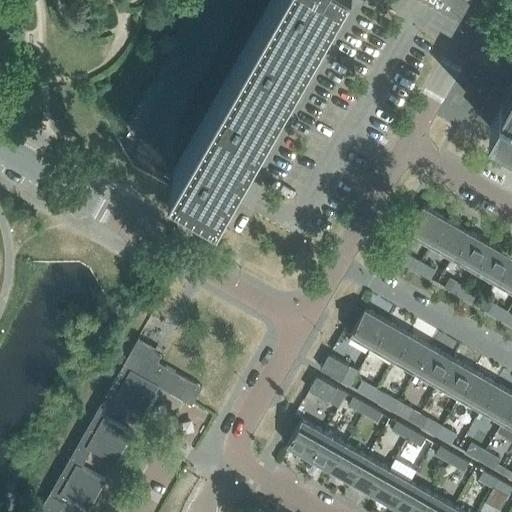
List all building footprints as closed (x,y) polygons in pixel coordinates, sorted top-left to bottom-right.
[(269,0),(172,172),(221,200),(334,0),(269,0)] [(511,81),(503,98),(490,120),(511,133),(511,81)] [(431,243),(445,218),(424,206),(424,205),(423,204),(408,231),(409,232),(409,231),(431,243)] [(431,243),(453,255),(467,230),(445,218),(431,243)] [(453,255),(474,268),(489,243),(467,230),(453,255)] [(474,268),(496,280),(510,255),(489,243),(474,268)] [(401,261),(416,270),(421,261),(406,253),(401,261)] [(511,255),(510,255),(496,280),(511,289),(511,255)] [(416,270),(430,278),(435,269),(421,261),(416,270)] [(445,286),(459,295),(465,285),(450,277),(445,286)] [(459,295),(474,303),(479,294),(465,285),(459,295)] [(488,311),(503,319),(508,310),(493,302),(488,311)] [(351,333),(372,346),(387,320),(365,308),(366,307),(365,307),(350,334),(351,333)] [(503,319),(511,324),(511,312),(508,310),(503,319)] [(372,346),(394,358),(408,333),(387,320),(372,346)] [(394,358),(416,370),(430,345),(408,333),(394,358)] [(416,370),(437,383),(452,358),(430,345),(416,370)] [(39,510),(42,511),(62,511),(70,499),(88,509),(105,479),(81,465),(91,448),(115,462),(132,432),(108,418),(118,401),(142,415),(159,385),(192,404),(201,387),(133,347),(39,510)] [(329,353),(320,368),(341,380),(350,365),(329,353)] [(437,383),(459,395),(474,370),(452,358),(437,383)] [(341,380),(350,385),(358,371),(350,365),(341,380)] [(495,382),(474,370),(459,395),(481,408),(495,382)] [(316,375),(308,389),(329,401),(337,388),(337,387),(316,375)] [(357,389),(372,398),(377,389),(362,380),(357,389)] [(511,403),(511,391),(495,382),(481,408),(503,420),(511,403)] [(337,388),(329,401),(338,406),(346,393),(337,388)] [(372,398),(393,410),(398,401),(384,393),(384,392),(377,388),(377,389),(372,398)] [(348,405),(363,413),(368,404),(353,396),(348,405)] [(393,410),(408,418),(413,409),(398,401),(393,410)] [(511,403),(503,420),(511,425),(511,403)] [(368,404),(363,413),(377,421),(382,412),(368,404)] [(288,444),(309,456),(324,431),(302,418),(303,418),(302,417),(287,444),(288,444)] [(422,426),(437,435),(442,426),(427,417),(422,426)] [(391,430),(406,438),(411,429),(396,421),(391,430)] [(437,435),(451,442),(456,434),(442,426),(437,435)] [(411,429),(406,438),(420,446),(425,437),(411,429)] [(331,468),(345,443),(324,431),(309,456),(331,468)] [(353,481),(367,455),(345,443),(331,468),(353,481)] [(466,452),(480,460),(485,451),(470,443),(466,452)] [(435,454),(449,463),(455,454),(440,446),(435,454)] [(485,451),(480,460),(494,468),(499,459),(485,451)] [(455,454),(449,463),(463,471),(468,462),(455,454)] [(353,481),(375,493),(389,468),(367,455),(353,481)] [(375,493),(396,505),(411,480),(389,468),(375,493)] [(479,479),(493,487),(498,479),(483,471),(479,479)] [(511,487),(498,479),(493,487),(507,496),(511,487)] [(396,505),(407,511),(421,511),(432,493),(411,480),(396,505)] [(421,511),(450,511),(454,505),(432,493),(421,511)]
